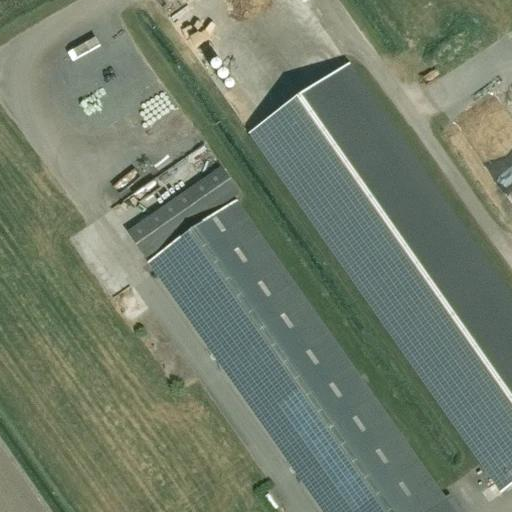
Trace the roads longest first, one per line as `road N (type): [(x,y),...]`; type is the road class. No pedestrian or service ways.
road 1 (unknown): [(306,511),(20,114),(13,95),(18,60),(99,0)]
road 2 (unknown): [(316,0),(511,258)]
